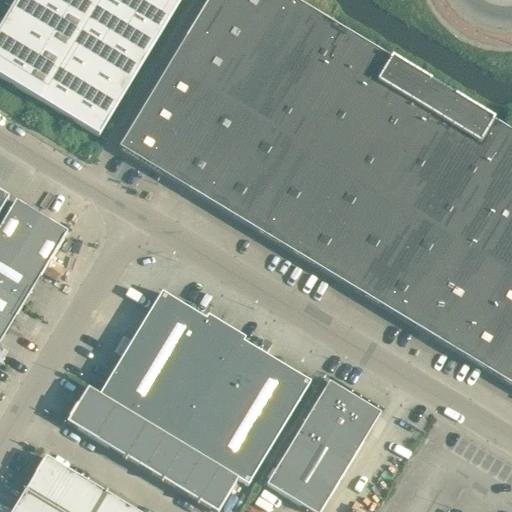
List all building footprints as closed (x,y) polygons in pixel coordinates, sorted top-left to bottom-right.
[(0,76),(99,137),(182,0),(17,0),(0,28),(0,76)] [(511,132),(293,0),(209,0),(120,149),(511,385),(511,132)] [(0,213),(9,198),(0,192),(0,213)] [(0,252),(15,262),(42,218),(16,202),(0,229),(0,252)] [(42,218),(15,262),(41,278),(68,233),(42,218)] [(0,290),(24,305),(41,278),(15,262),(0,252),(0,290)] [(24,305),(0,290),(0,327),(8,332),(24,305)] [(249,486),(311,383),(244,343),(246,339),(209,316),(206,320),(162,293),(100,396),(88,389),(67,423),(213,511),(219,511),(238,480),(249,486)] [(330,383),(267,486),(310,511),(321,511),(381,414),(330,383)] [(136,511),(47,458),(13,511),(136,511)]
